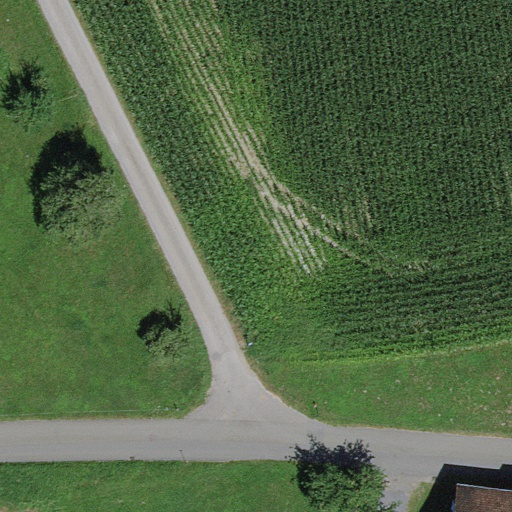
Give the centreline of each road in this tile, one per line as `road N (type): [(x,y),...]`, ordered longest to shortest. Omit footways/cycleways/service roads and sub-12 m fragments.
road 1 (residential): [(511,461),(244,438),(0,443)]
road 2 (track): [(244,438),(233,358),(56,0)]
